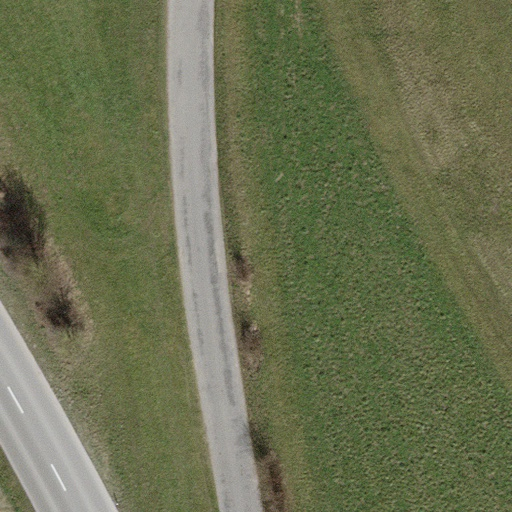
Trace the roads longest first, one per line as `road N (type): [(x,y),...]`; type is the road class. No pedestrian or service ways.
road 1 (unclassified): [(244,511),(197,180),(194,0)]
road 2 (tertiary): [(70,511),(0,379)]
